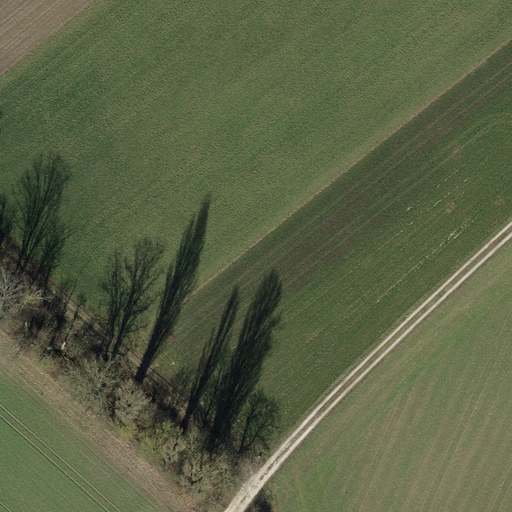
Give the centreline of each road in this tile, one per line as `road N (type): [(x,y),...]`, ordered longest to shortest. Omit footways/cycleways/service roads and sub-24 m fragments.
road 1 (track): [(235,511),(305,428),(511,230)]
road 2 (track): [(0,238),(267,472)]
